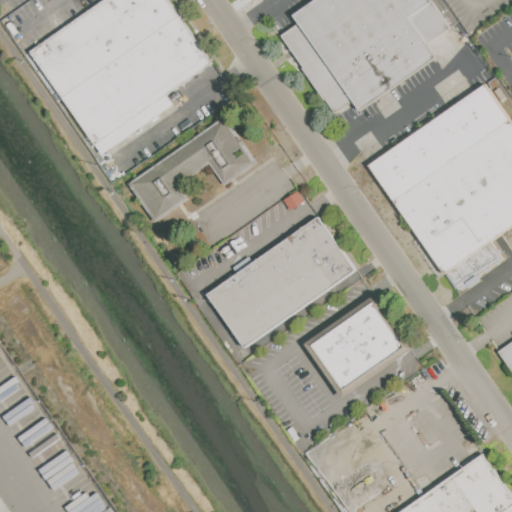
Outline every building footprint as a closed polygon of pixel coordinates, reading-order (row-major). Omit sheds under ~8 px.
[(64,98),(32,52),(105,0),(169,0),(181,17),(64,98)] [(317,0),(432,0),(452,27),(428,44),(437,58),(361,111),(354,101),(337,113),(327,99),(326,100),(304,69),(306,67),(283,35),(300,24),(295,16),(317,0)] [(181,17),(213,63),(97,145),(64,98),(181,17)] [(371,165),(486,85),(511,121),(511,228),(492,243),(504,260),(459,291),(371,165)] [(131,184),(227,117),(259,162),(225,186),(209,164),(179,186),(189,200),(158,222),(131,184)] [(210,294),(238,275),(233,268),(250,257),(254,263),(320,217),(357,270),(274,329),(277,334),(251,352),(210,294)] [(307,344),(377,294),(415,348),(344,397),(307,344)] [(511,369),(500,352),(511,343),(511,369)] [(403,511),(484,455),(511,494),(511,507),(505,511),(403,511)]
